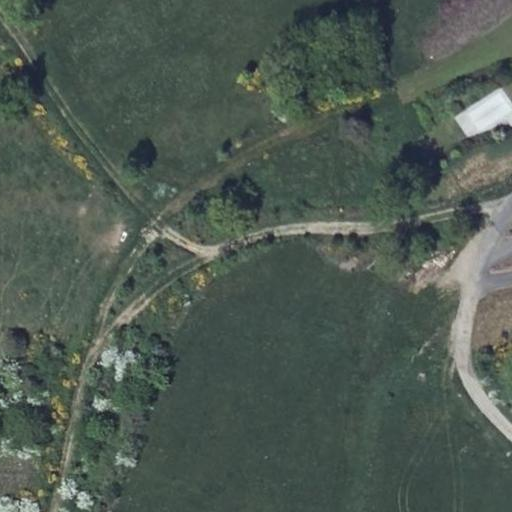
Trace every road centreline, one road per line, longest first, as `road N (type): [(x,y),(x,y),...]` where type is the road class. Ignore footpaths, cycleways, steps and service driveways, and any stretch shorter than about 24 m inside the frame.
road 1 (track): [(54,511),(98,322),(128,255),(213,174),(468,54),(511,25)]
road 2 (track): [(503,215),(473,206),(411,225),(274,234),(217,252),(183,245),(85,136),(0,10)]
road 3 (track): [(88,364),(172,276),(210,252)]
